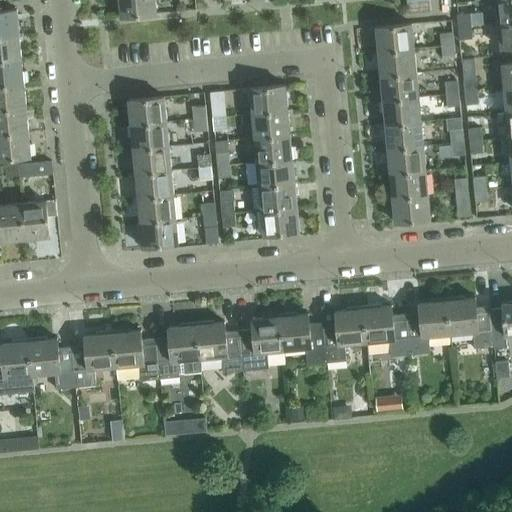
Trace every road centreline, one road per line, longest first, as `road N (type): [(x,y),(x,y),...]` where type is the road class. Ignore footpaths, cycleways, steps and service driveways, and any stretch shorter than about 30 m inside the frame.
road 1 (residential): [(346,259),(327,55),(66,82)]
road 2 (residential): [(86,289),(346,259)]
road 3 (residential): [(86,289),(66,82)]
road 4 (residential): [(346,259),(511,242)]
